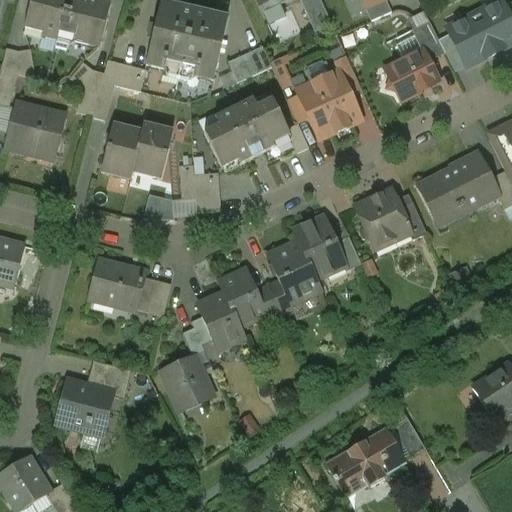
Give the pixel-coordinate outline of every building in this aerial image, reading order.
[(85,0),(31,0),(24,30),(56,39),(58,39),(59,35),(73,39),(72,43),(98,49),(109,7),(86,1),(85,0)] [(255,0),(259,8),(274,2),(276,7),(278,7),(292,0),(255,0)] [(318,0),(306,0),(299,3),(314,34),(330,27),(318,0)] [(359,0),(365,11),(385,2),(390,0),(359,0)] [(259,8),(263,17),(267,27),(274,24),(284,19),(278,7),(276,7),(274,2),(259,8)] [(385,2),(365,11),(370,23),(390,14),(385,2)] [(511,24),(504,10),(501,3),(498,4),(499,5),(449,31),(449,30),(446,31),(449,37),(466,69),(467,71),(469,70),(468,69),(485,60),(486,62),(503,53),(503,51),(511,46),(511,24)] [(227,20),(160,4),(145,67),(212,82),(227,20)] [(428,24),(410,33),(421,53),(422,53),(428,64),(444,55),(438,43),(428,24)] [(73,39),(59,35),(58,39),(56,39),(53,49),(66,52),(68,46),(72,43),(73,39)] [(454,75),(466,69),(449,37),(438,43),(444,55),(454,75)] [(261,49),(227,65),(236,85),(271,69),(261,49)] [(30,52),(18,54),(6,51),(0,72),(17,77),(31,80),(33,72),(30,52)] [(421,53),(384,72),(388,81),(385,92),(395,95),(400,104),(438,84),(428,64),(422,53),(421,53)] [(282,87),(289,83),(284,73),(296,67),(290,54),(270,63),(282,87)] [(145,73),(107,63),(103,76),(101,85),(113,88),(139,95),(145,73)] [(366,97),(350,63),(340,67),(344,76),(356,102),(366,97)] [(92,73),(82,65),(69,81),(67,90),(97,97),(98,97),(101,85),(103,76),(92,73)] [(17,77),(0,72),(0,73),(0,105),(8,108),(17,77)] [(344,76),(321,86),(345,140),(369,129),(356,102),(344,76)] [(101,85),(98,97),(97,97),(91,120),(104,123),(113,88),(101,85)] [(323,150),(345,140),(321,86),(298,97),(323,150)] [(252,101),(214,120),(218,128),(203,136),(221,171),(238,163),(239,166),(274,149),(272,146),(288,138),(289,138),(286,132),(271,102),(256,109),(252,101)] [(62,119),(17,107),(6,149),(31,155),(32,151),(53,156),(62,119)] [(511,120),(509,126),(511,131),(488,142),(504,174),(506,178),(511,175),(511,120)] [(307,151),(297,127),(286,132),(289,138),(288,138),(296,156),(307,151)] [(141,135),(112,128),(100,174),(129,181),(131,173),(141,135)] [(172,135),(143,128),(141,135),(131,173),(160,180),(172,135)] [(480,163),(454,176),(452,171),(417,189),(437,228),(496,199),(498,198),(489,181),(480,163)] [(192,168),(178,169),(180,204),(195,202),(193,178),(192,168)] [(511,189),(506,178),(504,174),(489,181),(498,198),(496,199),(503,213),(511,208),(511,189)] [(217,176),(193,178),(195,202),(196,215),(220,214),(217,176)] [(390,193),(354,209),(362,227),(359,234),(362,241),(369,243),(385,236),(387,242),(393,243),(409,236),(410,236),(398,210),(390,193)] [(171,204),(148,198),(142,222),(173,223),(171,204)] [(425,237),(411,204),(398,210),(410,236),(409,236),(412,243),(425,237)] [(324,220),(292,235),(297,245),(298,245),(314,282),(315,282),(344,268),(345,268),(335,246),(324,220)] [(348,240),(335,246),(345,268),(344,268),(347,274),(361,267),(348,240)] [(22,248),(0,243),(0,285),(12,289),(22,248)] [(297,245),(267,259),(278,284),(288,307),(290,306),(320,292),(315,282),(314,282),(298,245),(297,245)] [(143,276),(97,264),(88,299),(134,311),(142,280),(143,276)] [(245,273),(218,286),(223,297),(238,329),(239,329),(264,318),(265,317),(255,295),(245,273)] [(170,287),(142,280),(134,311),(162,319),(170,287)] [(278,284),(267,290),(279,317),(292,311),(290,306),(288,307),(278,284)] [(267,290),(255,295),(265,317),(264,318),(266,323),(279,317),(267,290)] [(223,297),(196,309),(201,320),(212,343),(216,353),(244,340),(239,329),(238,329),(223,297)] [(201,320),(190,325),(192,331),(193,331),(201,348),(212,343),(201,320)] [(201,348),(193,331),(192,331),(181,336),(192,360),(193,359),(204,354),(201,348)] [(192,360),(161,374),(178,412),(210,398),(193,359),(192,360)] [(129,373),(93,364),(87,389),(106,394),(105,398),(110,400),(122,402),(129,373)] [(511,371),(508,366),(472,391),(493,422),(511,409),(511,371)] [(87,389),(66,384),(55,426),(100,438),(110,400),(105,398),(106,394),(87,389)] [(406,420),(391,429),(396,439),(412,430),(406,420)] [(385,432),(324,468),(333,482),(331,483),(334,487),(335,486),(344,500),(366,487),(368,491),(384,481),(382,477),(397,468),(398,464),(402,465),(404,464),(385,432)] [(30,460),(0,477),(0,489),(13,511),(23,511),(46,499),(51,496),(50,494),(30,460)] [(61,487),(50,494),(51,496),(46,499),(54,511),(72,511),(75,510),(61,487)]
